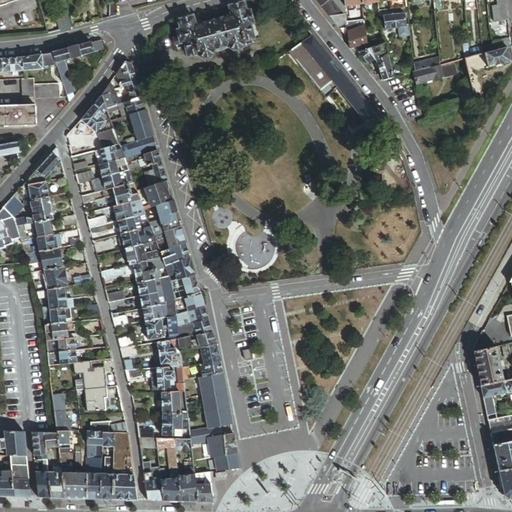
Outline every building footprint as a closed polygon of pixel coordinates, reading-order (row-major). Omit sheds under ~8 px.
[(329,17),(344,15),(332,0),(329,0),(321,7),(329,17)] [(345,7),(343,0),(332,0),(344,15),(346,15),(345,7)] [(193,17),(193,16),(178,20),(178,22),(179,26),(181,30),(177,31),(178,36),(177,36),(178,39),(179,39),(180,43),(184,43),(187,57),(197,55),(197,56),(203,60),(210,57),(214,52),(213,50),(227,46),(227,48),(233,51),(241,49),(243,44),(243,42),(253,39),(249,25),(252,24),(251,20),(250,17),(249,12),(246,13),(243,2),(229,6),(231,17),(201,25),(195,27),(193,17)] [(507,21),(505,5),(498,5),(493,6),(495,22),(507,21)] [(388,16),(407,14),(406,8),(387,11),(388,16)] [(407,17),(407,14),(388,16),(383,17),(385,30),(398,28),(405,28),(404,17),(407,17)] [(198,15),(193,17),(195,27),(201,25),(198,15)] [(346,22),(346,15),(344,15),(329,17),(339,29),(346,25),(346,22)] [(56,22),(58,31),(72,27),(70,18),(62,20),(56,22)] [(347,25),(348,32),(355,30),(354,26),(351,27),(350,25),(348,25),(348,23),(347,23),(347,25)] [(358,46),(366,44),(364,27),(361,28),(356,30),(358,46)] [(350,49),(358,46),(356,30),(355,30),(348,32),(350,49)] [(510,47),(509,39),(492,43),(493,52),(506,49),(509,48),(510,47)] [(102,40),(91,43),(94,52),(104,50),(102,40)] [(53,53),(56,63),(94,52),(91,43),(53,53)] [(378,52),(386,50),(385,46),(384,45),(384,44),(383,44),(377,47),(378,52)] [(378,52),(377,47),(358,53),(366,64),(376,61),(380,60),(379,57),(378,52)] [(376,116),(322,49),(312,57),(364,123),(376,116)] [(471,58),(483,55),(482,49),(471,52),(471,58)] [(507,53),(506,49),(493,52),(484,54),(487,67),(488,68),(509,62),(507,53)] [(56,63),(53,53),(42,55),(43,68),(51,66),(51,63),(56,63)] [(487,67),(484,54),(483,55),(471,58),(465,59),(465,60),(468,72),(478,69),(487,67)] [(23,58),(0,59),(0,73),(43,70),(43,68),(42,55),(23,58)] [(382,81),(392,78),(392,76),(388,57),(383,59),(380,60),(376,61),(382,81)] [(430,69),(439,66),(438,58),(428,61),(430,69)] [(414,73),(430,69),(428,61),(413,65),(414,73)] [(125,62),(117,74),(120,83),(119,85),(119,86),(119,87),(121,88),(123,88),(127,87),(130,96),(132,101),(143,98),(132,64),(125,62)] [(454,63),(440,67),(443,77),(457,73),(454,63)] [(439,67),(439,66),(430,69),(433,80),(443,77),(440,67),(439,67)] [(433,80),(430,69),(414,73),(412,73),(416,85),(433,80)] [(478,69),(468,72),(470,81),(480,78),(478,69)] [(470,81),(474,98),(487,95),(483,78),(480,78),(470,81)] [(36,98),(35,83),(34,79),(21,80),(22,99),(36,98)] [(63,82),(67,95),(72,93),(75,92),(70,79),(63,82)] [(58,82),(35,83),(36,98),(36,99),(60,98),(60,84),(58,82)] [(117,101),(111,84),(107,91),(110,103),(117,101)] [(460,105),(473,100),(471,89),(456,93),(460,105)] [(107,110),(119,106),(117,101),(110,103),(107,91),(106,90),(102,96),(107,110)] [(108,112),(107,110),(102,96),(91,109),(96,114),(98,111),(100,111),(102,113),(103,114),(108,112)] [(119,106),(120,105),(132,101),(130,96),(117,101),(119,106)] [(146,110),(143,98),(132,101),(120,105),(122,109),(123,114),(129,112),(130,115),(130,116),(146,110)] [(36,105),(0,107),(0,127),(37,126),(36,105)] [(122,109),(120,105),(119,106),(107,110),(108,112),(110,116),(113,115),(112,112),(122,109)] [(91,109),(81,120),(82,121),(97,133),(106,122),(100,118),(103,114),(102,113),(100,111),(98,111),(96,114),(91,109)] [(154,135),(146,110),(130,116),(131,120),(138,141),(154,135)] [(114,125),(131,120),(130,116),(112,122),(114,125)] [(85,131),(78,125),(68,137),(70,146),(72,146),(85,131)] [(100,136),(105,149),(115,147),(116,147),(120,145),(115,130),(100,136)] [(158,147),(154,135),(138,141),(136,142),(128,145),(121,147),(122,150),(123,153),(125,158),(125,159),(133,157),(143,153),(144,151),(158,147)] [(0,157),(17,154),(22,154),(20,142),(0,145),(0,157)] [(105,149),(101,150),(101,151),(103,155),(105,164),(116,160),(114,153),(115,153),(115,152),(116,152),(116,151),(117,150),(117,149),(117,148),(116,147),(115,147),(105,149)] [(56,149),(36,171),(45,180),(61,162),(58,159),(60,157),(58,149),(56,149)] [(123,153),(122,150),(117,151),(116,151),(116,152),(115,152),(115,153),(114,153),(116,160),(119,159),(118,155),(123,153)] [(162,161),(159,151),(144,155),(145,156),(146,162),(147,165),(152,164),(162,161)] [(127,164),(125,159),(125,158),(120,160),(116,160),(118,168),(127,165),(129,170),(119,173),(125,172),(130,171),(127,164)] [(136,161),(139,168),(144,167),(147,165),(146,162),(144,162),(143,159),(136,161)] [(105,164),(100,165),(103,178),(119,173),(118,168),(116,160),(105,164)] [(75,171),(90,168),(88,161),(74,165),(75,171)] [(130,171),(139,168),(136,161),(132,162),(127,164),(130,171)] [(167,181),(162,161),(152,164),(154,170),(145,173),(150,186),(167,181)] [(144,167),(145,173),(154,170),(152,164),(147,165),(144,167)] [(36,171),(31,177),(38,184),(46,183),(45,180),(36,171)] [(79,184),(80,184),(91,181),(95,180),(94,175),(93,171),(77,176),(79,184)] [(134,183),(130,171),(125,172),(130,185),(134,183)] [(123,186),(119,173),(103,178),(106,191),(113,189),(123,186)] [(106,191),(103,178),(98,179),(95,180),(91,181),(93,188),(94,194),(106,191)] [(49,198),(46,183),(38,184),(35,185),(29,179),(18,192),(25,198),(29,202),(31,202),(49,198)] [(91,181),(80,184),(82,191),(93,188),(91,181)] [(150,186),(137,191),(140,200),(144,211),(156,207),(173,201),(167,181),(150,186)] [(140,200),(137,191),(134,183),(130,185),(124,186),(126,191),(130,190),(131,191),(133,196),(132,198),(128,199),(129,204),(130,203),(135,202),(140,200)] [(124,186),(123,186),(113,189),(117,207),(129,204),(128,199),(132,198),(133,196),(131,191),(130,190),(126,191),(124,186)] [(3,208),(12,218),(24,208),(17,201),(20,198),(22,201),(25,198),(18,192),(3,208)] [(53,220),(49,198),(31,202),(31,205),(34,220),(35,223),(50,221),(53,220)] [(146,215),(144,211),(140,200),(135,202),(139,213),(133,214),(130,203),(129,204),(117,207),(114,207),(118,222),(134,218),(140,216),(146,215)] [(181,226),(173,201),(156,207),(161,222),(164,232),(181,226)] [(0,221),(2,223),(13,220),(12,218),(3,208),(0,211),(0,221)] [(150,226),(146,215),(140,216),(145,229),(151,227),(150,226)] [(77,224),(75,216),(60,219),(61,227),(77,224)] [(91,228),(108,224),(106,216),(89,220),(91,228)] [(137,231),(134,218),(118,222),(121,235),(137,231)] [(17,227),(29,225),(35,223),(34,220),(28,219),(15,221),(15,222),(17,227)] [(22,241),(17,227),(15,222),(15,221),(13,220),(2,223),(3,224),(8,238),(11,246),(22,242),(22,241)] [(53,235),(50,221),(35,223),(36,228),(38,238),(53,235)] [(164,232),(161,222),(150,226),(151,227),(154,235),(154,236),(164,232)] [(30,229),(29,225),(17,227),(22,241),(26,240),(25,237),(24,232),(30,230),(30,229)] [(186,243),(181,226),(164,232),(170,249),(174,248),(186,243)] [(147,237),(154,235),(151,227),(145,229),(147,237)] [(147,237),(145,229),(138,231),(140,239),(147,237)] [(140,239),(138,231),(137,231),(121,235),(123,239),(125,247),(125,250),(141,245),(140,239)] [(56,249),(53,235),(38,238),(37,238),(38,242),(40,252),(56,249)] [(82,244),(80,235),(75,236),(67,239),(69,247),(82,244)] [(156,242),(154,236),(154,235),(147,237),(140,239),(141,245),(143,245),(151,243),(156,242)] [(5,247),(11,246),(8,238),(0,240),(0,250),(5,249),(5,247)] [(26,240),(22,241),(22,242),(26,255),(32,254),(30,244),(38,242),(37,238),(28,240),(26,240)] [(162,256),(161,252),(156,242),(151,243),(151,246),(153,254),(155,259),(163,257),(162,256)] [(190,257),(186,243),(174,248),(174,249),(176,254),(171,256),(169,257),(168,255),(162,256),(163,257),(163,258),(164,261),(166,266),(173,263),(190,257)] [(144,247),(143,245),(141,245),(125,250),(129,266),(134,264),(147,261),(148,261),(146,256),(144,247)] [(59,249),(56,249),(40,252),(41,258),(43,263),(44,271),(63,268),(59,249)] [(32,254),(26,255),(28,264),(32,274),(44,271),(43,263),(36,265),(33,257),(32,254)] [(195,275),(190,257),(173,263),(176,274),(178,280),(195,275)] [(147,262),(147,261),(134,264),(138,284),(151,281),(149,273),(153,272),(154,271),(154,270),(153,268),(152,268),(148,268),(147,265),(147,262)] [(176,274),(173,263),(166,266),(166,267),(167,270),(169,276),(176,274)] [(67,288),(63,268),(44,271),(49,291),(65,288),(67,288)] [(122,276),(121,268),(101,272),(103,280),(122,276)] [(163,278),(169,277),(169,276),(167,270),(164,270),(161,271),(163,278)] [(92,283),(90,275),(79,277),(80,286),(92,283)] [(200,293),(195,275),(178,280),(171,282),(172,289),(185,286),(186,291),(173,294),(174,300),(179,299),(184,297),(200,293)] [(155,280),(151,281),(138,284),(140,296),(158,293),(157,287),(155,280)] [(35,284),(38,293),(43,292),(41,282),(35,284)] [(172,289),(171,282),(163,284),(161,285),(162,286),(163,291),(172,289)] [(66,300),(65,288),(49,291),(47,291),(48,297),(49,308),(50,311),(65,309),(67,309),(66,300)] [(174,302),(174,300),(173,294),(172,289),(163,291),(165,304),(167,304),(174,302)] [(109,303),(126,299),(124,291),(107,295),(109,303)] [(160,305),(158,293),(140,296),(142,309),(160,305)] [(200,293),(184,297),(184,300),(188,312),(205,307),(200,293)] [(180,301),(181,313),(188,312),(184,300),(180,301)] [(175,315),(174,302),(167,304),(168,317),(175,316),(175,315)] [(100,314),(98,305),(77,308),(78,317),(100,314)] [(163,318),(160,305),(142,309),(145,319),(145,321),(160,318),(161,318),(163,318)] [(208,320),(205,307),(188,312),(181,313),(183,320),(190,318),(191,324),(193,323),(208,320)] [(65,310),(65,309),(50,311),(50,315),(51,326),(66,324),(66,323),(66,320),(65,310)] [(183,320),(181,313),(175,315),(175,316),(177,327),(184,325),(183,320)] [(115,327),(129,325),(128,320),(127,316),(118,318),(113,319),(115,327)] [(177,327),(175,316),(168,317),(169,338),(169,340),(178,339),(177,327)] [(164,338),(161,318),(160,318),(145,321),(148,341),(164,338)] [(212,332),(208,320),(193,323),(197,335),(212,332)] [(191,324),(188,324),(189,337),(192,336),(197,335),(193,323),(191,324)] [(67,337),(66,324),(51,326),(51,329),(52,333),(53,341),(58,341),(68,340),(67,337)] [(188,324),(184,325),(177,327),(178,339),(189,337),(188,324)] [(216,345),(212,332),(197,335),(199,342),(200,348),(216,345)] [(121,349),(135,346),(136,346),(134,335),(118,340),(121,349)] [(190,346),(189,337),(178,339),(180,352),(185,351),(190,350),(190,346)] [(75,352),(74,339),(68,340),(58,341),(59,353),(75,352)] [(177,339),(168,341),(169,349),(172,349),(175,350),(177,362),(161,365),(161,368),(181,366),(177,339)] [(168,340),(167,341),(157,342),(161,365),(177,362),(175,350),(172,349),(169,349),(168,341),(168,340)] [(220,361),(216,345),(200,348),(203,360),(204,364),(220,361)] [(508,345),(501,346),(504,359),(510,358),(508,345)] [(137,354),(135,346),(121,349),(123,356),(137,354)] [(498,362),(495,348),(473,353),(480,387),(503,382),(500,368),(498,362)] [(250,350),(243,352),(245,361),(252,360),(250,350)] [(187,362),(185,351),(180,352),(182,367),(182,368),(194,366),(200,365),(199,361),(194,362),(194,361),(187,362)] [(75,352),(59,353),(60,360),(60,362),(60,366),(74,364),(77,364),(75,352)] [(60,360),(59,353),(53,354),(47,355),(49,367),(60,366),(60,362),(54,363),(54,360),(60,360)] [(104,361),(82,363),(83,374),(83,381),(84,390),(106,388),(104,361)] [(221,366),(220,361),(204,364),(205,372),(201,372),(201,375),(202,377),(223,374),(221,366)] [(83,374),(82,363),(77,364),(74,364),(75,375),(83,374)] [(195,371),(194,366),(182,368),(183,380),(190,379),(190,377),(189,372),(195,371)] [(170,368),(157,369),(157,376),(157,381),(158,390),(171,390),(170,385),(173,385),(173,380),(175,380),(174,372),(170,372),(170,368)] [(143,377),(141,370),(126,371),(128,380),(143,377)] [(226,391),(223,374),(202,377),(201,378),(204,395),(226,391)] [(83,381),(76,382),(77,391),(84,390),(83,381)] [(506,394),(504,382),(503,382),(480,387),(482,399),(491,397),(506,394)] [(107,398),(106,388),(84,390),(86,412),(105,411),(104,398),(107,398)] [(229,408),(226,391),(204,395),(207,412),(229,408)] [(179,393),(178,393),(161,394),(162,414),(180,415),(179,393)] [(63,395),(52,396),(57,433),(68,432),(70,432),(69,419),(66,419),(63,395)] [(486,417),(496,415),(491,397),(482,399),(486,417)] [(136,414),(149,414),(149,405),(134,405),(136,414)] [(232,425),(229,408),(207,412),(210,429),(217,428),(221,427),(232,425)] [(182,415),(180,415),(162,414),(161,437),(173,437),(174,431),(181,431),(181,430),(182,415)] [(182,415),(181,430),(189,430),(187,415),(182,415)] [(511,416),(487,421),(492,446),(511,442),(511,416)] [(109,433),(109,422),(90,423),(90,433),(102,433),(109,433)] [(128,434),(126,424),(111,426),(112,433),(114,434),(128,434)] [(226,456),(222,437),(219,437),(217,428),(210,429),(189,432),(191,441),(191,445),(208,442),(211,458),(215,458),(226,456)] [(139,439),(153,439),(154,431),(138,430),(139,439)] [(26,457),(24,433),(4,432),(4,439),(6,450),(6,457),(9,457),(26,457)] [(68,432),(57,433),(57,434),(59,447),(59,451),(59,454),(64,454),(68,454),(68,432)] [(45,449),(44,434),(31,433),(33,456),(46,455),(45,449)] [(102,446),(102,433),(90,433),(87,433),(87,446),(95,446),(102,446)] [(114,448),(114,434),(112,433),(109,433),(102,433),(102,446),(102,447),(114,448)] [(59,447),(57,434),(44,434),(45,449),(59,447)] [(114,448),(114,453),(113,466),(113,475),(133,476),(128,434),(114,434),(114,448)] [(222,437),(226,456),(237,454),(234,435),(222,437)] [(158,448),(156,439),(153,439),(139,439),(141,450),(158,448)] [(174,446),(174,440),(156,439),(158,448),(162,447),(167,446),(174,446)] [(191,445),(191,441),(174,440),(174,446),(175,453),(192,453),(191,445)] [(511,442),(492,446),(498,472),(511,469),(511,442)] [(94,459),(95,446),(87,446),(86,459),(94,459)] [(94,459),(86,459),(86,475),(101,475),(102,447),(102,446),(95,446),(94,459)] [(170,472),(178,471),(177,470),(175,453),(174,446),(167,446),(170,472)] [(240,470),(237,454),(226,456),(215,458),(218,473),(240,470)] [(27,465),(26,457),(9,457),(10,462),(10,465),(21,465),(27,465)] [(143,463),(144,474),(151,474),(149,462),(143,463)] [(62,474),(60,464),(54,465),(50,465),(51,474),(62,474)] [(196,488),(194,476),(193,464),(187,465),(188,471),(186,472),(186,477),(178,478),(179,481),(181,503),(197,503),(196,488)] [(13,497),(30,498),(28,477),(22,477),(21,465),(10,465),(11,472),(13,497)] [(113,475),(113,466),(109,466),(107,466),(106,475),(101,475),(100,501),(112,501),(113,475)] [(511,499),(511,469),(498,472),(502,495),(509,499),(511,499)] [(178,478),(178,473),(178,471),(170,472),(169,472),(170,479),(173,481),(179,481),(178,478)] [(0,496),(13,497),(11,472),(5,473),(2,473),(0,473),(0,496)] [(39,473),(35,473),(37,498),(51,499),(48,474),(44,473),(39,473)] [(64,499),(62,474),(51,474),(48,474),(51,499),(64,499)] [(64,499),(82,500),(82,474),(66,474),(62,474),(64,499)] [(164,502),(162,482),(161,479),(152,480),(151,474),(144,474),(148,502),(164,502)] [(210,487),(209,474),(194,476),(196,488),(210,487)] [(101,475),(86,475),(86,500),(100,501),(101,475)] [(133,476),(113,475),(112,501),(137,502),(133,476)] [(173,481),(162,482),(164,502),(181,503),(179,481),(173,481)] [(210,487),(196,488),(197,503),(213,503),(210,487)]
